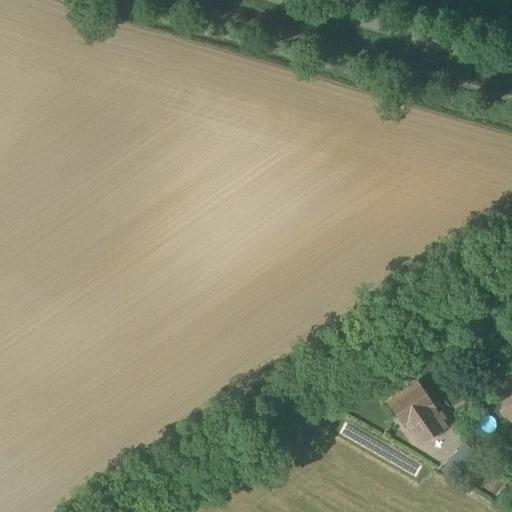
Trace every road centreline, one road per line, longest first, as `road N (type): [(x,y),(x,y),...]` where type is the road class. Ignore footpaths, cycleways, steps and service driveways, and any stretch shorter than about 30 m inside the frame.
road 1 (tertiary): [(123,511),(511,248)]
road 2 (unclassified): [(511,63),(288,0)]
